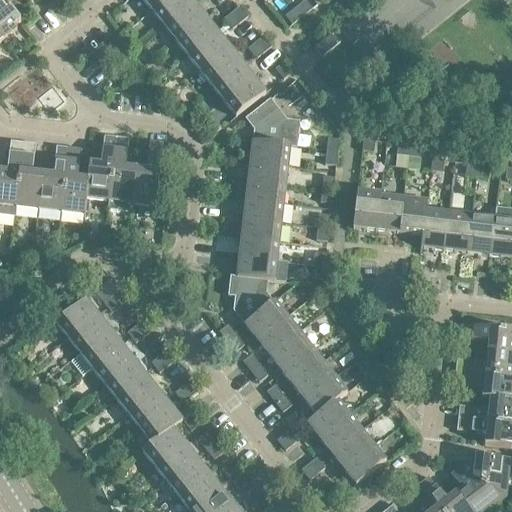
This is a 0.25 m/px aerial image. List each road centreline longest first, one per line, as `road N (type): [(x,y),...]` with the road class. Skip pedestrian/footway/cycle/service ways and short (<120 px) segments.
road 1 (residential): [(314,511),(140,283),(142,267)]
road 2 (residential): [(142,267),(156,269),(182,252),(194,152),(176,129),(98,118)]
road 3 (residential): [(356,511),(432,450),(443,323)]
road 4 (residential): [(0,342),(78,265),(142,267)]
road 5 (residential): [(98,118),(48,52),(112,0)]
